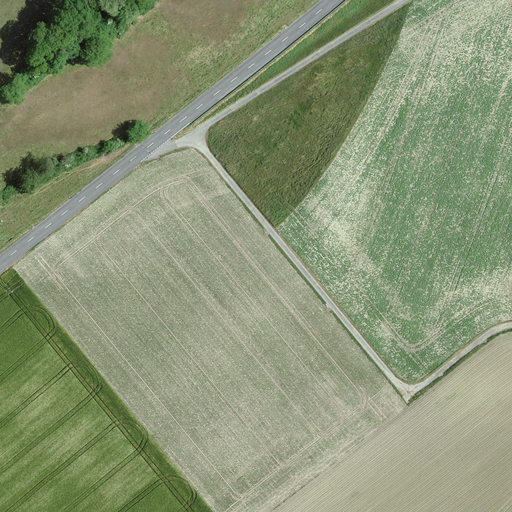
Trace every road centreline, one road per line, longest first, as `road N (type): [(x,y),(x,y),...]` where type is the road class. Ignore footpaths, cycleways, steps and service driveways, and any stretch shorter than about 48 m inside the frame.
road 1 (track): [(192,135),(406,395),(485,335),(511,325)]
road 2 (tertiary): [(333,0),(0,260)]
road 3 (track): [(146,148),(181,142),(405,0)]
